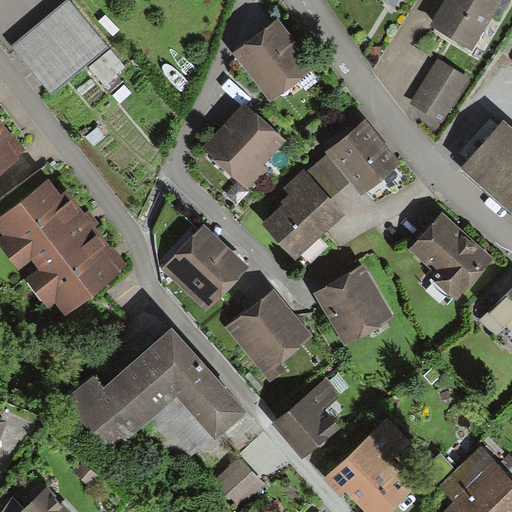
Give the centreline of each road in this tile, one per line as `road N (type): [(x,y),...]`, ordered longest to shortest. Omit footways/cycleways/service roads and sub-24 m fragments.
road 1 (residential): [(0,60),(130,226),(155,289),(345,511)]
road 2 (residential): [(306,0),(431,167),(511,241)]
